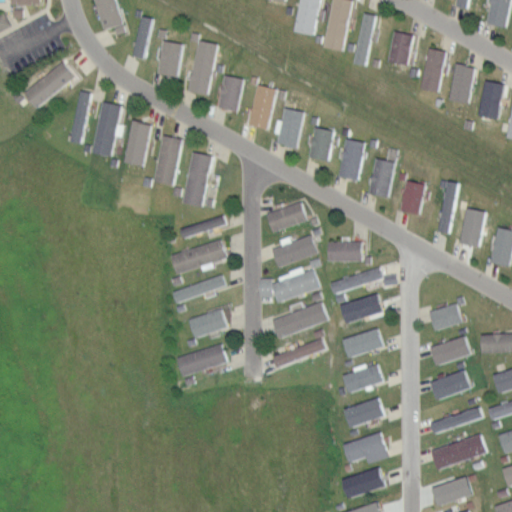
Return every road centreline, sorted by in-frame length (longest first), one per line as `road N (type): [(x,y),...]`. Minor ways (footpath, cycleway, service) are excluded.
road 1 (residential): [(71,0),(103,65),(511,295)]
road 2 (residential): [(416,241),(409,273),(413,511)]
road 3 (residential): [(261,154),(251,195),(255,355)]
road 4 (residential): [(400,0),(511,60)]
